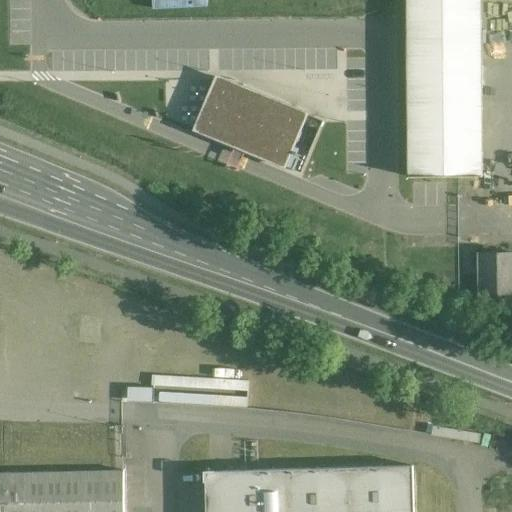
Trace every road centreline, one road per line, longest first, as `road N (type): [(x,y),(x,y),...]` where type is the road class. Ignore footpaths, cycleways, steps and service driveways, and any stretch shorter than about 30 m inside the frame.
road 1 (unclassified): [(459,219),(404,219),(381,195),(376,59),(358,41),(40,38),(40,0)]
road 2 (primary): [(0,187),(511,381)]
